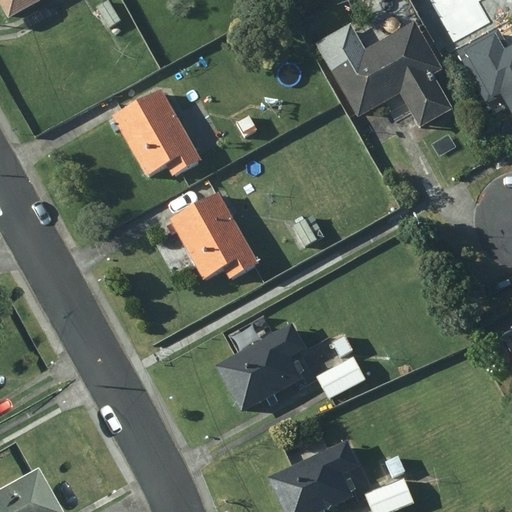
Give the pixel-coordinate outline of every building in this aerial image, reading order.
[(0,0),(0,3),(8,18),(40,0),(0,0)] [(344,10),(338,0),(330,0),(326,2),(333,15),(344,10)] [(424,0),(447,41),(476,26),(467,9),(483,0),(424,0)] [(119,22),(107,2),(96,8),(109,28),(119,22)] [(331,26),(321,7),(303,15),(313,35),(331,26)] [(442,71),(415,23),(329,71),(356,121),(400,97),(418,130),(452,111),(433,77),(442,71)] [(498,32),(466,50),(492,97),(502,91),(511,109),(511,45),(507,49),(498,32)] [(200,163),(160,92),(112,118),(146,180),(166,169),(171,179),(200,163)] [(247,117),(235,124),(244,139),(256,132),(247,117)] [(363,160),(355,145),(329,160),(338,175),(363,160)] [(229,283),(258,267),(217,195),(170,221),(205,281),(222,271),(229,283)] [(317,243),(304,220),(292,227),(304,250),(317,243)] [(306,350),(291,325),(214,367),(240,415),(303,381),(291,359),(306,350)] [(353,352),(344,337),(332,343),(340,359),(353,352)] [(366,383),(352,359),(316,378),(328,402),(366,383)] [(359,470),(346,444),(267,479),(281,511),(329,511),(353,501),(342,478),(359,470)] [(405,474),(397,457),(386,463),(393,479),(405,474)] [(0,511),(56,511),(34,471),(0,489),(0,511)] [(364,496),(370,511),(395,511),(412,505),(402,482),(364,496)]
